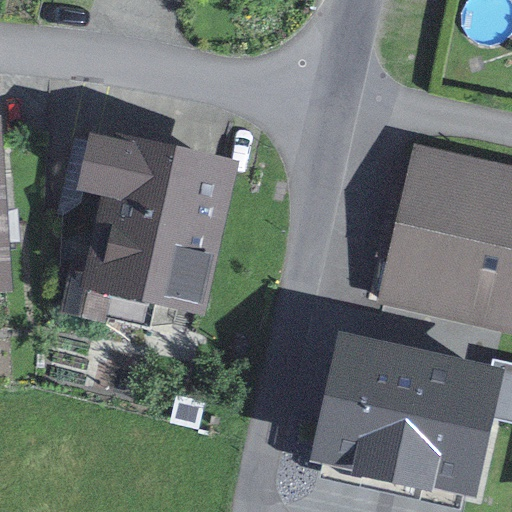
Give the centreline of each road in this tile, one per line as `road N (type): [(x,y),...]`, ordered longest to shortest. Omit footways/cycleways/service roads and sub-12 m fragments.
road 1 (unclassified): [(341,101),(248,511)]
road 2 (residential): [(0,52),(107,59),(341,101)]
road 3 (unknown): [(341,101),(511,149)]
